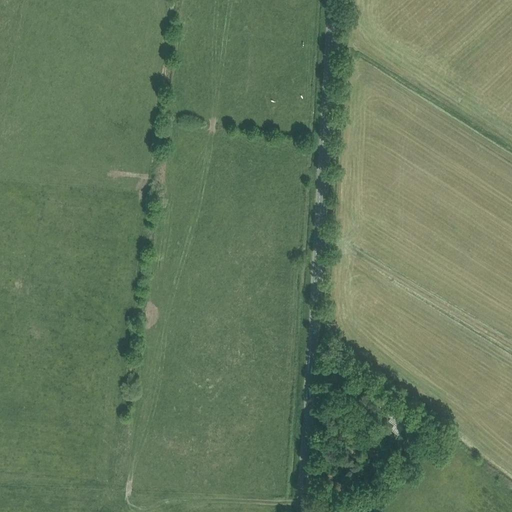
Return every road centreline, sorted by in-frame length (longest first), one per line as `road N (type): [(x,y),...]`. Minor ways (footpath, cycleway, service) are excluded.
road 1 (tertiary): [(303,511),(334,0)]
road 2 (track): [(319,237),(337,240),(511,345)]
